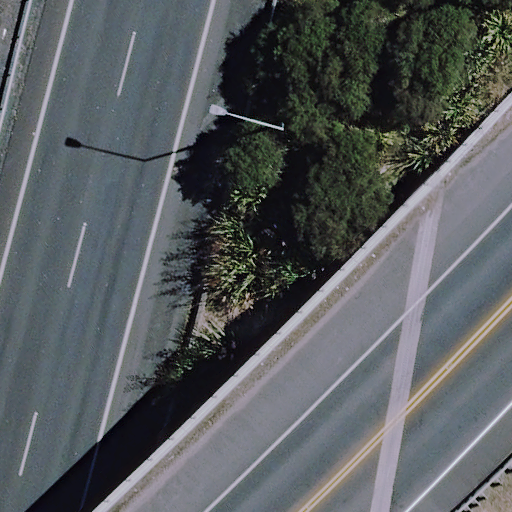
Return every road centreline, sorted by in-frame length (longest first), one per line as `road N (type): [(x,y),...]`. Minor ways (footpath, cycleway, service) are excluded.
road 1 (motorway): [(147,0),(24,511)]
road 2 (tertiary): [(511,311),(312,511)]
